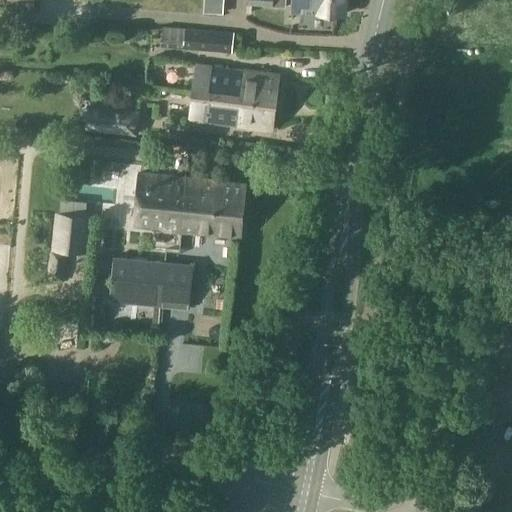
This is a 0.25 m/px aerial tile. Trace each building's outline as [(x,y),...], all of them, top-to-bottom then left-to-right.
[(293,0),(293,10),(316,12),(346,15),(346,0),(293,0)] [(183,47),(185,29),(163,28),(161,46),(183,47)] [(185,29),(183,47),(231,51),(233,33),(185,29)] [(196,64),(192,92),(241,98),(242,94),(254,96),(253,110),(274,112),(279,75),(196,64)] [(242,94),(241,98),(192,92),(189,120),(272,130),(274,112),(253,110),(254,96),(242,94)] [(85,130),(137,136),(140,110),(88,104),(85,130)] [(184,230),(188,190),(184,190),(186,177),(139,172),(134,225),(184,230)] [(186,177),(184,190),(188,190),(184,230),(241,235),(247,183),(186,177)] [(59,214),(56,247),(83,250),(86,217),(59,214)] [(52,251),(49,278),(62,279),(65,252),(52,251)] [(113,257),(109,301),(160,306),(165,262),(113,257)] [(165,262),(160,306),(189,309),(193,265),(165,262)] [(185,417),(199,417),(199,418),(202,419),(205,419),(208,418),(210,416),(211,413),(213,413),(214,411),(213,410),(213,409),(213,407),(212,406),(211,405),(209,404),(208,403),(206,402),(204,402),(204,404),(202,404),(186,404),(185,417)]
